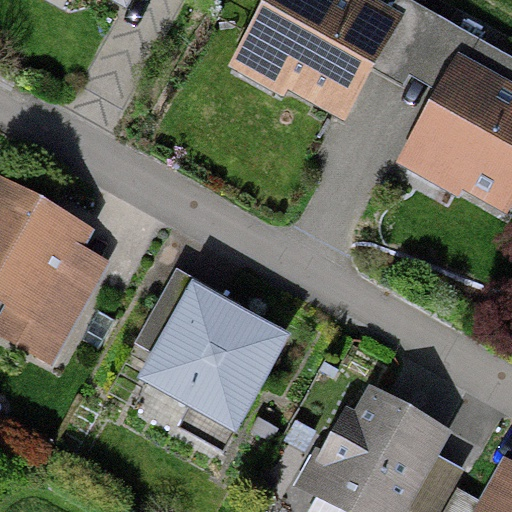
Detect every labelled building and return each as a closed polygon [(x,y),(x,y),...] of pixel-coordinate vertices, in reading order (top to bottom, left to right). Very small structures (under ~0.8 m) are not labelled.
[(102,0),(122,10),(126,0),(102,0)] [(362,0),(260,0),(227,61),(340,123),(397,19),(362,0)] [(511,86),(451,53),(389,168),(502,229),(511,210),(511,86)] [(80,234),(0,190),(0,299),(35,318),(80,234)] [(234,445),(290,344),(187,287),(130,388),(234,445)] [(316,511),(416,511),(456,435),(356,383),(294,501),(316,511)]
